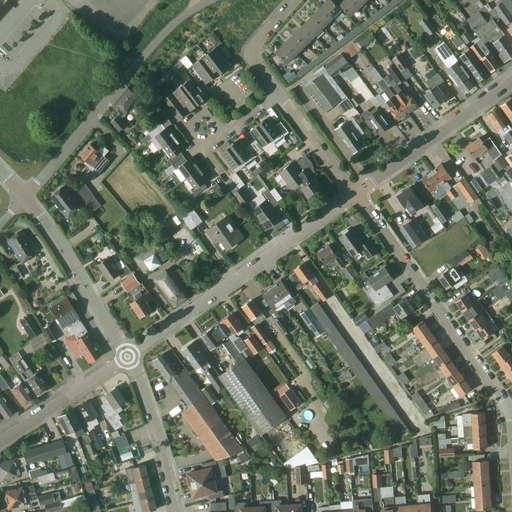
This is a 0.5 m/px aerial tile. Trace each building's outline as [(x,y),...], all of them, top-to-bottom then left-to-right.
[(328,0),(320,8),(332,19),(341,10),(331,0),(328,0)] [(351,15),(360,7),(360,6),(353,0),(343,0),(340,4),(351,15)] [(367,6),(364,3),(366,0),(353,0),(360,6),(360,7),(363,10),(367,6)] [(393,0),(388,4),(391,9),(401,1),(400,0),(393,0)] [(511,0),(501,0),(506,6),(511,14),(511,0)] [(511,15),(502,2),(495,7),(502,18),(506,24),(511,19),(511,15)] [(378,12),(381,16),(391,9),(388,4),(378,12)] [(482,8),(467,20),(481,39),(485,43),(490,39),(501,53),(498,55),(504,62),(511,55),(511,45),(501,31),(502,30),(495,22),(496,22),(488,12),(484,6),(482,8)] [(375,7),(371,10),(374,15),(368,19),(371,24),(381,16),(378,12),(375,7)] [(312,16),(323,27),(332,19),(320,8),(312,16)] [(387,27),(398,20),(394,14),(383,21),(387,27)] [(303,25),(314,36),(323,27),(312,16),(303,25)] [(426,18),(419,22),(425,30),(425,29),(431,25),(426,18)] [(358,27),(361,31),(371,24),(368,19),(358,27)] [(461,24),(456,28),(462,37),(467,32),(461,24)] [(294,34),(305,45),(314,36),(303,25),(294,34)] [(348,34),(351,39),(361,31),(358,27),(348,34)] [(374,38),(369,31),(355,42),(360,48),(374,38)] [(467,32),(462,37),(467,44),(473,40),(467,32)] [(285,43),(296,54),(305,45),(294,34),(285,43)] [(338,42),(341,47),(351,39),(348,34),(344,37),(341,34),(336,37),(340,41),(338,42)] [(454,37),(452,38),(458,47),(463,43),(458,34),(454,37)] [(477,43),(471,47),(480,60),(482,59),(491,72),(500,65),(485,43),(481,39),(477,43)] [(413,40),(409,43),(414,50),(417,48),(418,47),(413,40)] [(328,50),(331,54),(341,47),(338,42),(328,50)] [(361,50),(360,48),(355,42),(342,52),(348,60),(361,50)] [(462,93),(474,84),(444,42),(434,49),(448,68),(445,70),(462,93)] [(296,54),(285,43),(276,52),(287,63),(296,54)] [(466,52),(460,57),(478,81),(487,74),(467,46),(463,49),(466,52)] [(225,47),(219,51),(216,47),(193,65),(188,69),(198,82),(203,78),(207,84),(230,66),(227,61),(232,57),(225,47)] [(318,57),(321,62),(331,54),(328,50),(318,57)] [(401,54),(392,60),(401,71),(407,67),(409,65),(401,54)] [(308,65),(311,69),(321,62),(318,57),(308,65)] [(179,60),(160,79),(164,83),(183,64),(179,60)] [(393,64),(387,69),(395,79),(401,75),(399,72),(393,64)] [(311,69),(308,65),(297,72),(301,77),(311,69)] [(324,114),(334,106),(338,103),(339,104),(338,104),(344,113),(347,111),(354,106),(346,96),(347,96),(323,66),(303,81),(306,85),(304,87),(324,114)] [(369,72),(377,83),(383,79),(380,75),(374,68),(369,72)] [(437,86),(443,81),(438,73),(427,81),(433,89),(425,94),(434,108),(446,99),(437,86)] [(359,75),(350,81),(363,102),(372,97),(359,75)] [(405,97),(396,85),(392,80),(390,81),(386,76),(383,79),(408,114),(417,107),(409,95),(405,97)] [(176,90),(187,105),(191,111),(206,100),(190,79),(176,90)] [(383,79),(377,83),(383,91),(388,87),(383,79)] [(383,91),(389,99),(385,102),(398,121),(408,114),(388,87),(383,91)] [(133,105),(138,98),(127,88),(117,101),(116,101),(111,106),(120,114),(118,116),(111,122),(120,131),(127,125),(121,119),(128,111),(130,112),(135,107),(133,105)] [(165,99),(171,107),(180,119),(188,113),(184,107),(173,93),(165,99)] [(350,100),(356,106),(361,103),(356,96),(350,100)] [(171,107),(165,99),(160,103),(165,111),(171,107)] [(501,106),(511,121),(511,100),(511,99),(501,106)] [(367,110),(362,114),(367,121),(366,122),(375,135),(379,133),(380,134),(389,126),(379,113),(376,109),(370,114),(367,110)] [(497,109),(487,117),(497,131),(498,131),(502,136),(503,135),(511,129),(497,109)] [(284,137),(289,133),(281,122),(276,126),(269,118),(260,125),(275,145),(285,138),(284,137)] [(357,138),(363,133),(352,118),(335,130),(352,154),(363,146),(357,138)] [(146,135),(156,127),(154,124),(143,132),(146,135)] [(252,143),(260,155),(265,151),(266,152),(275,145),(260,125),(251,132),(257,140),(252,143)] [(159,151),(163,147),(164,147),(176,138),(172,134),(174,132),(170,126),(163,131),(159,126),(148,134),(152,138),(150,140),(159,151)] [(510,145),(511,143),(511,129),(503,135),(510,145)] [(467,144),(468,146),(467,147),(474,158),(486,150),(493,160),(494,160),(501,170),(508,165),(501,155),(502,154),(489,137),(482,143),(479,138),(472,143),(470,142),(467,144)] [(176,138),(164,147),(171,157),(168,160),(172,165),(184,157),(180,152),(186,148),(181,142),(179,143),(176,138)] [(231,147),(246,167),(255,160),(254,159),(260,155),(252,143),(246,148),(240,140),(231,147)] [(109,161),(104,156),(90,144),(81,155),(88,161),(85,163),(93,170),(95,168),(99,172),(109,161)] [(246,167),(231,147),(222,154),(236,173),(245,166),(246,167)] [(309,199),(322,189),(315,179),(314,181),(311,176),(315,173),(311,167),(313,165),(306,156),(294,165),(293,163),(280,172),(281,174),(275,179),(282,188),(288,183),(293,189),(299,184),(303,189),(302,189),(309,199)] [(172,165),(175,169),(176,170),(179,168),(187,178),(199,169),(196,164),(197,163),(193,157),(187,161),(184,157),(172,165)] [(494,163),(488,168),(496,179),(503,175),(494,163)] [(442,164),(432,172),(445,189),(446,192),(460,210),(478,197),(465,178),(453,186),(451,184),(449,185),(446,181),(451,177),(442,164)] [(165,170),(168,174),(175,169),(172,165),(168,168),(165,170)] [(207,187),(203,183),(209,178),(204,173),(203,174),(199,169),(187,178),(195,188),(191,191),(195,196),(207,187)] [(423,178),(422,179),(436,199),(446,192),(445,189),(432,172),(427,175),(426,174),(423,177),(423,178)] [(236,173),(231,178),(239,189),(245,184),(236,173)] [(84,182),(74,188),(89,213),(99,207),(84,182)] [(51,196),(67,217),(72,213),(69,209),(75,204),(62,187),(51,196)] [(398,196),(406,207),(411,214),(422,206),(418,199),(410,187),(403,192),(402,191),(398,194),(399,195),(398,196)] [(247,198),(249,197),(241,188),(233,194),(242,206),(249,200),(247,198)] [(268,229),(281,220),(272,209),(279,204),(268,190),(262,195),(266,201),(253,210),(257,215),(252,218),(259,228),(264,224),(268,229)] [(438,201),(431,206),(438,217),(437,218),(442,224),(450,218),(438,201)] [(202,221),(194,209),(182,218),(191,230),(202,221)] [(228,249),(242,238),(228,217),(207,231),(213,239),(218,235),(228,249)] [(403,226),(417,246),(428,238),(414,218),(403,226)] [(349,231),(348,230),(342,234),(343,236),(339,238),(353,257),(362,250),(368,259),(378,252),(370,241),(364,245),(353,229),(349,231)] [(8,240),(10,242),(22,262),(28,258),(25,255),(32,251),(21,232),(8,240)] [(159,242),(134,258),(144,274),(151,270),(161,263),(167,259),(160,249),(163,248),(159,242)] [(475,250),(482,260),(490,254),(483,244),(475,250)] [(319,251),(319,253),(318,254),(326,265),(333,260),(340,269),(344,265),(330,245),(324,249),(322,249),(319,251)] [(448,270),(438,277),(447,289),(454,284),(457,288),(468,280),(461,271),(458,273),(455,270),(453,267),(470,254),(467,249),(445,265),(448,270)] [(127,265),(119,270),(109,257),(98,265),(109,281),(119,274),(121,279),(131,272),(127,265)] [(495,261),(503,273),(508,270),(499,258),(495,261)] [(182,267),(186,273),(193,268),(189,263),(182,267)] [(295,270),(296,272),(289,277),(299,290),(306,285),(305,283),(309,280),(313,286),(312,286),(323,301),(330,296),(319,281),(314,276),(305,263),(295,270)] [(341,271),(348,281),(358,275),(351,264),(341,271)] [(493,282),(495,281),(498,285),(508,279),(505,274),(504,275),(497,265),(486,273),(493,282)] [(367,291),(378,307),(385,302),(382,297),(387,293),(382,286),(393,278),(385,267),(369,278),(374,286),(367,291)] [(173,273),(158,284),(174,307),(189,296),(181,283),(187,279),(179,269),(173,273)] [(364,272),(357,277),(361,282),(368,277),(364,272)] [(123,283),(128,292),(140,284),(134,276),(123,283)] [(508,279),(498,285),(501,290),(505,295),(506,295),(511,291),(511,290),(511,284),(511,283),(508,279)] [(281,280),(271,286),(284,304),(288,310),(295,305),(294,303),(296,301),(281,280)] [(275,309),(283,303),(271,286),(271,287),(262,293),(273,309),(274,310),(275,309)] [(477,301),(477,300),(470,291),(465,294),(466,294),(455,301),(462,311),(477,301)] [(68,295),(73,304),(78,301),(72,292),(68,295)] [(135,316),(139,315),(141,317),(152,309),(148,303),(152,299),(148,292),(143,296),(140,292),(135,296),(137,299),(131,304),(133,306),(130,309),(135,316)] [(64,294),(48,304),(51,308),(66,298),(64,294)] [(51,308),(50,308),(62,328),(64,327),(68,334),(72,332),(73,334),(65,339),(75,357),(82,353),(88,363),(100,355),(99,354),(102,352),(97,344),(94,346),(86,334),(87,333),(66,298),(51,308)] [(369,319),(367,321),(372,328),(397,311),(402,318),(415,309),(407,298),(394,307),(392,303),(369,319)] [(253,300),(243,307),(252,320),(255,325),(258,323),(259,324),(266,319),(262,313),(253,300)] [(477,301),(462,311),(469,321),(485,309),(478,300),(477,300),(477,301)] [(322,308),(318,303),(309,309),(313,314),(322,308)] [(316,319),(325,313),(322,308),(313,314),(316,319)] [(485,309),(469,321),(476,330),(491,319),(492,319),(485,309)] [(308,310),(301,314),(317,336),(324,332),(308,310)] [(357,327),(369,318),(364,311),(352,320),(357,327)] [(320,324),(329,318),(325,313),(316,319),(320,324)] [(236,337),(234,334),(243,327),(240,323),(234,314),(223,321),(223,322),(220,324),(229,338),(246,361),(247,361),(254,356),(248,347),(247,348),(240,337),(236,337)] [(40,333),(28,315),(19,321),(31,339),(40,333)] [(280,316),(274,320),(285,335),(291,331),(280,316)] [(323,329),(332,322),(329,318),(320,324),(323,329)] [(483,340),(498,329),(491,319),(476,330),(483,340)] [(367,321),(359,326),(364,334),(372,328),(367,321)] [(420,338),(430,330),(423,321),(413,328),(420,338)] [(327,334),(336,327),(332,322),(323,329),(325,331),(327,334)] [(259,324),(258,323),(255,325),(251,327),(263,344),(270,340),(259,324)] [(50,324),(43,328),(52,342),(58,338),(50,324)] [(229,338),(220,324),(213,329),(213,328),(201,337),(211,350),(222,343),(229,338)] [(330,339),(339,332),(336,327),(327,334),(330,339)] [(430,330),(420,338),(427,347),(437,340),(430,330)] [(339,332),(330,339),(334,344),(343,337),(339,332)] [(263,348),(253,334),(244,340),(254,354),(263,348)] [(337,348),(346,342),(343,337),(334,344),(337,348)] [(237,363),(220,375),(224,382),(228,387),(227,388),(230,392),(256,373),(247,361),(246,361),(229,338),(222,343),(237,363)] [(437,340),(427,347),(433,357),(444,350),(437,340)] [(194,342),(182,350),(196,370),(202,366),(206,371),(204,372),(216,388),(224,382),(220,375),(212,366),(211,366),(194,342)] [(350,347),(346,342),(337,348),(341,353),(350,347)] [(377,353),(387,346),(384,342),(374,348),(377,353)] [(492,353),(499,363),(510,355),(509,355),(503,346),(492,353)] [(344,358),(353,352),(350,347),(341,353),(344,358)] [(432,366),(437,362),(440,367),(451,359),(444,350),(433,357),(434,357),(428,361),(432,366)] [(348,363),(357,357),(353,352),(344,358),(348,363)] [(390,352),(383,357),(387,362),(393,357),(390,352)] [(154,361),(154,362),(153,364),(156,368),(158,368),(168,382),(170,380),(190,408),(182,413),(216,460),(243,451),(205,397),(185,369),(182,371),(176,363),(173,365),(165,353),(154,361)] [(506,373),(511,368),(511,353),(509,355),(510,355),(499,363),(506,373)] [(36,396),(48,388),(37,372),(33,375),(28,368),(29,367),(22,357),(11,364),(18,375),(19,374),(24,382),(26,380),(36,396)] [(351,368),(360,362),(357,357),(348,363),(351,368)] [(389,366),(396,361),(393,357),(387,362),(389,366)] [(451,359),(440,367),(447,376),(458,369),(451,359)] [(355,373),(364,366),(360,362),(351,368),(355,373)] [(358,378),(367,371),(364,366),(355,373),(358,378)] [(447,377),(443,380),(449,389),(454,386),(464,379),(458,369),(447,376),(447,377)] [(370,376),(367,371),(358,378),(362,383),(370,376)] [(404,372),(397,376),(400,381),(406,376),(404,372)] [(230,392),(261,435),(287,416),(256,373),(230,392)] [(365,387),(374,381),(370,376),(362,383),(365,387)] [(407,377),(400,381),(403,385),(410,381),(407,377)] [(464,379),(454,386),(461,396),(472,389),(464,379)] [(368,392),(377,386),(374,381),(365,387),(368,391),(368,392)] [(22,406),(33,398),(21,382),(10,390),(22,406)] [(218,400),(208,386),(202,390),(212,404),(218,400)] [(372,398),(381,391),(377,386),(368,392),(372,398)] [(291,387),(279,396),(291,411),(302,402),(291,387)] [(109,401),(100,407),(105,414),(104,415),(111,425),(114,430),(122,425),(118,420),(120,419),(117,414),(122,410),(119,406),(124,402),(123,400),(124,400),(121,396),(120,397),(114,388),(104,395),(109,401)] [(377,404),(386,397),(382,392),(373,399),(377,404)] [(414,400),(420,396),(417,392),(411,396),(414,400)] [(0,418),(2,417),(3,419),(14,412),(2,395),(0,396),(0,418)] [(414,400),(417,405),(423,400),(420,396),(414,400)] [(380,408),(389,402),(386,397),(377,404),(380,408)] [(78,407),(86,421),(85,422),(88,427),(86,427),(88,432),(91,439),(98,435),(94,428),(92,426),(98,424),(95,417),(97,416),(89,401),(78,407)] [(457,401),(444,406),(446,412),(459,407),(457,401)] [(380,408),(383,413),(392,406),(389,402),(380,408)] [(427,405),(421,410),(424,414),(430,410),(427,405)] [(386,417),(395,411),(392,406),(383,413),(385,415),(386,417)] [(65,414),(76,437),(84,433),(72,410),(65,414)] [(399,416),(395,411),(386,417),(390,422),(399,416)] [(463,425),(473,425),(485,424),(485,412),(472,413),(462,414),(463,425)] [(78,441),(76,437),(65,414),(57,417),(69,441),(72,439),(74,443),(78,441)] [(393,427),(402,420),(399,416),(390,422),(393,427)] [(430,428),(445,427),(445,421),(438,421),(438,418),(428,422),(430,428)] [(396,431),(405,425),(402,420),(393,427),(396,431)] [(485,424),(473,425),(463,425),(464,438),(467,437),(486,436),(485,424)] [(399,436),(408,429),(405,425),(396,431),(399,436)] [(412,434),(408,429),(399,436),(403,441),(412,434)] [(117,450),(129,446),(124,434),(113,439),(117,450)] [(474,449),(487,448),(486,436),(467,437),(467,444),(474,444),(474,449)] [(97,437),(91,440),(93,445),(100,442),(97,437)] [(431,447),(431,437),(417,438),(418,448),(431,447)] [(440,456),(455,455),(455,449),(447,449),(447,444),(451,443),(451,441),(459,441),(459,438),(446,439),(438,439),(438,450),(439,450),(440,456)] [(23,452),(24,457),(27,464),(65,452),(62,441),(23,452)] [(85,445),(89,455),(95,452),(92,443),(85,445)] [(81,459),(75,445),(69,448),(75,461),(81,459)] [(120,463),(114,447),(107,449),(113,465),(120,463)] [(27,465),(27,464),(24,457),(0,463),(0,473),(25,466),(24,465),(27,465)] [(204,470),(189,473),(190,479),(191,485),(215,480),(220,478),(216,460),(202,464),(204,470)] [(475,473),(489,472),(488,460),(474,461),(475,473)] [(134,480),(147,477),(144,465),(132,469),(134,480)] [(25,466),(0,473),(0,480),(1,480),(1,482),(12,479),(15,478),(23,475),(22,475),(27,474),(25,466)] [(305,466),(295,467),(295,472),(296,484),(307,484),(306,471),(305,466)] [(30,479),(36,477),(47,474),(46,470),(41,471),(40,468),(28,471),(30,479)] [(47,474),(36,477),(39,485),(55,480),(53,472),(47,474)] [(489,472),(475,473),(476,485),(490,484),(489,472)] [(376,474),(373,474),(374,488),(381,487),(382,487),(381,474),(376,474)] [(369,476),(359,478),(361,491),(371,490),(369,476)] [(147,477),(134,480),(129,481),(132,492),(150,487),(147,477)] [(215,480),(191,485),(192,491),(193,491),(194,496),(209,493),(211,499),(224,496),(222,485),(216,486),(215,480)] [(490,484),(476,485),(476,497),(490,496),(490,484)] [(6,501),(16,498),(35,493),(33,485),(26,487),(25,486),(4,492),(6,501)] [(132,492),(130,492),(133,503),(153,498),(151,494),(153,493),(152,488),(150,488),(150,487),(132,492)] [(30,503),(30,502),(36,500),(35,493),(16,498),(6,501),(9,509),(30,503)] [(52,493),(37,497),(39,506),(54,502),(52,493)] [(90,503),(97,501),(95,493),(87,496),(90,503)] [(431,511),(431,504),(430,504),(429,494),(418,495),(418,505),(419,505),(419,511),(431,511)] [(350,501),(341,502),(342,511),(353,511),(353,500),(352,496),(349,496),(350,501)] [(406,496),(394,497),(394,501),(395,501),(395,511),(407,511),(407,506),(406,506),(406,496)] [(485,511),(485,509),(491,509),(490,496),(476,497),(477,509),(469,510),(469,511),(485,511)] [(382,498),(381,498),(382,509),(383,509),(382,511),(395,511),(395,501),(394,501),(394,497),(382,498)] [(153,498),(133,503),(134,511),(146,511),(156,510),(155,509),(157,508),(155,503),(154,503),(153,498)] [(289,506),(289,511),(301,511),(300,499),(295,499),(296,505),(289,506)] [(359,500),(353,501),(353,511),(373,511),(372,499),(359,500)] [(289,511),(289,506),(282,506),(282,500),(271,501),(271,511),(289,511)] [(59,501),(44,505),(45,511),(51,511),(61,510),(59,501)] [(253,508),(253,511),(271,511),(271,501),(260,501),(260,507),(253,508)] [(227,511),(226,502),(211,503),(212,511),(215,511),(227,511)] [(253,511),(253,508),(246,508),(246,502),(234,503),(234,511),(253,511)] [(342,511),(341,502),(340,502),(341,504),(329,505),(329,507),(329,511),(342,511)]
